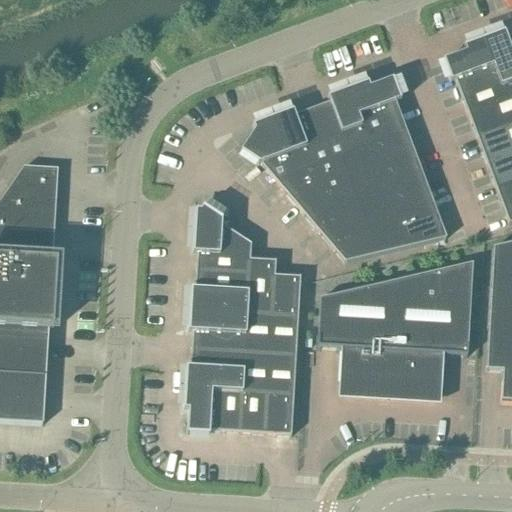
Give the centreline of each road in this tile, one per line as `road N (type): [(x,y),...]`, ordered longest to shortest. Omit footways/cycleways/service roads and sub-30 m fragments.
road 1 (unclassified): [(405,0),(181,83),(140,123),(129,158),(111,389),(112,504)]
road 2 (tertiary): [(370,511),(403,497),(511,503)]
